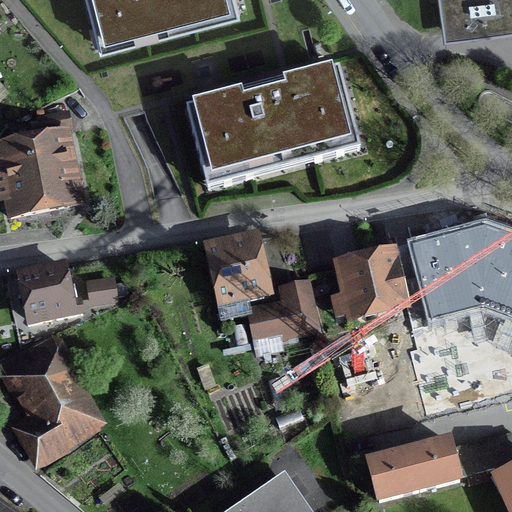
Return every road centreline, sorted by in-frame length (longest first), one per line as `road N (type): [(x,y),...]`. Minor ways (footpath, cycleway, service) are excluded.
road 1 (residential): [(0,262),(466,191),(511,171)]
road 2 (residential): [(356,0),(415,81),(511,170)]
road 3 (unknown): [(466,191),(486,316)]
